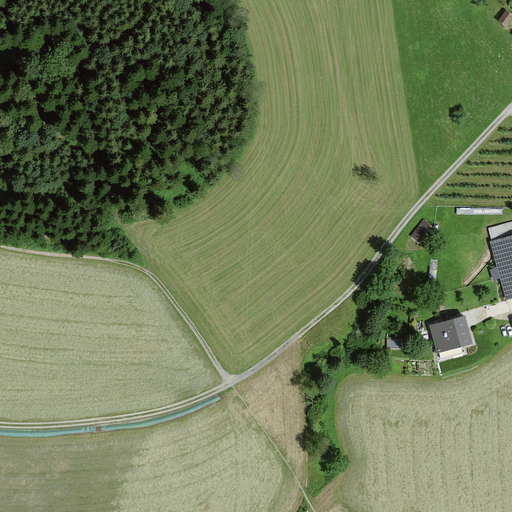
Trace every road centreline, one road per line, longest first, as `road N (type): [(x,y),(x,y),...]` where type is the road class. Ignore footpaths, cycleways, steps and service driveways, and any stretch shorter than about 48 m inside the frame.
road 1 (track): [(232,381),(351,296),(511,109)]
road 2 (track): [(0,238),(142,269),(232,381)]
road 3 (track): [(232,381),(197,402),(99,424),(0,424)]
